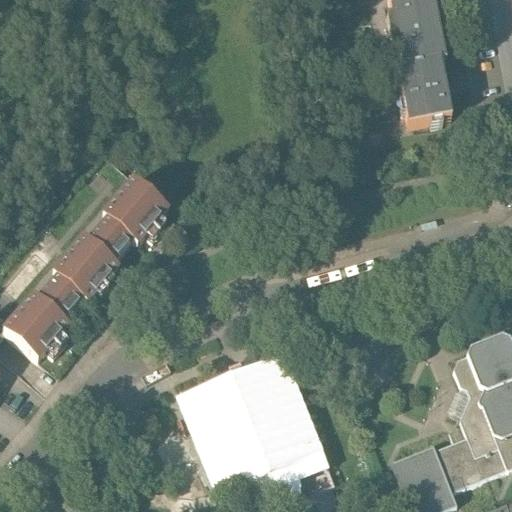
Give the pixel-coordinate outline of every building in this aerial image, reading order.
[(398,56),(402,80),(438,73),(443,72),(428,0),(412,0),(392,4),(387,5),(391,26),(386,27),(392,57),(398,56)] [(449,129),(438,73),(402,80),(395,81),(406,137),(449,129)] [(101,219),(106,223),(131,246),(135,250),(166,213),(131,183),(101,219)] [(112,269),(131,246),(106,223),(87,246),(112,269)] [(116,273),(112,269),(87,246),(82,242),(52,278),(57,283),(82,305),(86,308),(116,273)] [(62,329),(82,305),(57,283),(37,306),(62,329)] [(66,332),(62,329),(37,306),(32,302),(2,338),(36,367),(66,332)] [(465,361),(456,365),(452,374),(459,391),(465,394),(469,402),(458,424),(465,443),(433,455),(431,452),(389,468),(405,511),(455,511),(456,511),(449,495),(463,490),(505,473),(506,475),(511,472),(511,350),(508,340),(500,336),(468,348),(464,357),(465,361)] [(218,395),(185,408),(217,490),(248,478),(260,509),(294,495),(289,482),(320,470),(284,378),(250,392),(253,398),(224,410),(218,395)]
